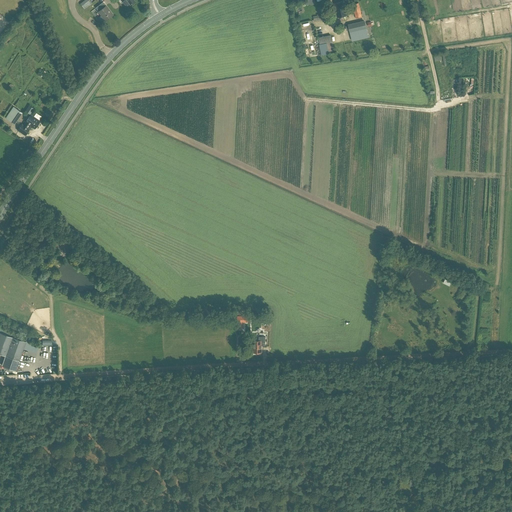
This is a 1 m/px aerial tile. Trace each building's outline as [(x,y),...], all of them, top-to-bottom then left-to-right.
[(92,3),(89,0),(84,0),(80,4),(84,9),(92,3)] [(344,1),(334,4),(337,17),(347,15),(344,1)] [(103,2),(95,7),(98,11),(106,6),(103,2)] [(359,3),(352,5),(355,18),(362,17),(359,3)] [(106,6),(98,11),(105,20),(113,15),(106,6)] [(364,21),(348,24),(350,34),(367,30),(364,21)] [(367,30),(350,34),(352,40),(368,36),(367,30)] [(331,35),(318,38),(322,56),(328,55),(325,43),(332,42),(331,35)] [(13,107),(5,118),(14,124),(22,113),(13,107)] [(22,124),(18,130),(25,135),(29,129),(28,128),(30,125),(34,129),(40,121),(31,115),(25,122),(23,125),(22,124)] [(60,242),(60,244),(60,247),(62,253),(64,254),(68,253),(69,251),(67,244),(66,242),(64,240),(60,242)] [(25,340),(18,338),(19,334),(0,327),(0,353),(6,355),(3,365),(16,369),(25,340)] [(253,340),(253,352),(261,352),(262,346),(265,346),(265,337),(259,337),(259,340),(253,340)]
